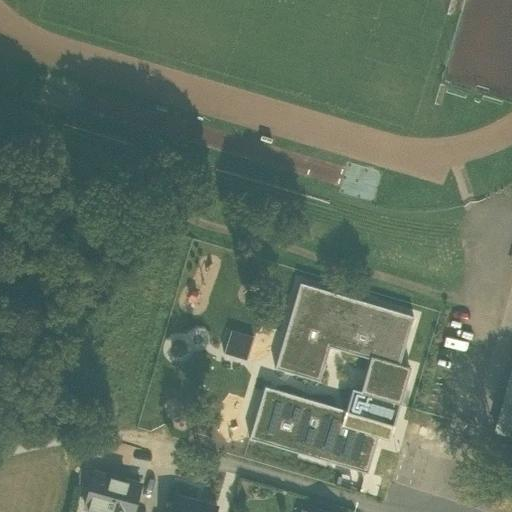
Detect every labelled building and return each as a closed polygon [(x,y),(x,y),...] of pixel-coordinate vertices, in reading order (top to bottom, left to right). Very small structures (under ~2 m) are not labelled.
[(344,296),(300,283),(291,311),(299,313),(293,333),(286,331),(274,368),(319,381),(329,347),(370,359),(360,391),(352,388),(345,411),(264,386),(249,438),(298,453),(300,444),(332,453),(329,462),(367,473),(378,436),(384,414),(395,418),(410,368),(399,365),(413,316),(376,306),(373,314),(341,305),(344,296)] [(253,338),(230,330),(223,353),(246,361),(253,338)] [(495,432),(511,436),(511,389),(505,418),(499,417),(495,432)] [(378,436),(389,440),(395,418),(384,414),(378,436)] [(132,511),(139,486),(94,473),(84,506),(99,510),(105,511),(132,511)] [(169,511),(214,511),(215,510),(194,503),(194,501),(174,496),(169,511)]
